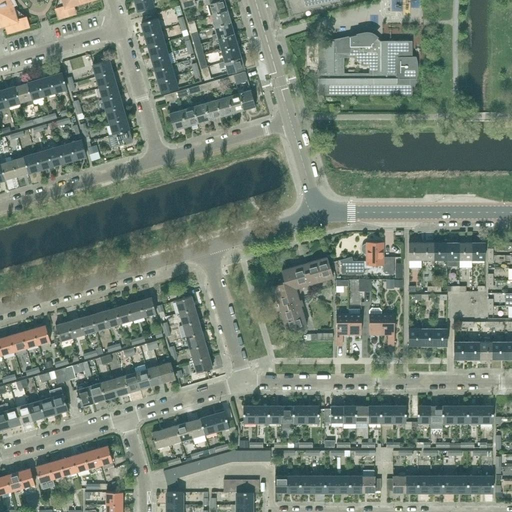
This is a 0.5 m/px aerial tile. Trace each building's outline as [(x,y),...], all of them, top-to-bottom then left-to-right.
[(0,0),(0,25),(1,25),(1,27),(4,26),(4,24),(5,24),(7,33),(29,26),(26,17),(16,19),(13,8),(8,9),(5,0),(0,0)] [(63,0),(65,5),(55,8),(58,18),(75,13),(73,4),(87,0),(63,0)] [(134,0),(138,12),(154,7),(151,0),(134,0)] [(193,0),(192,0),(182,3),(183,9),(195,5),(193,0)] [(224,0),(221,0),(219,1),(218,0),(202,0),(204,6),(207,5),(211,16),(227,11),(224,0)] [(302,14),(298,0),(286,0),(287,0),(290,8),(289,9),(290,9),(292,15),(292,14),(301,11),(302,14)] [(311,10),(308,0),(298,0),(302,14),(303,13),(302,10),(311,9),(311,10)] [(321,8),(319,0),(308,0),(311,10),(312,10),(312,9),(320,5),(321,8)] [(214,27),(231,22),(227,11),(211,16),(214,27)] [(145,35),(160,30),(157,19),(141,23),(145,35)] [(190,30),(196,28),(193,21),(187,22),(190,30)] [(217,39),(234,34),(231,22),(214,27),(216,34),(211,35),(213,40),(217,39)] [(148,47),(164,42),(160,30),(145,35),(148,47)] [(193,42),(199,40),(197,32),(191,34),(193,42)] [(370,33),(368,33),(367,33),(354,36),(354,37),(349,37),(333,40),(333,41),(318,41),(318,95),(319,95),(319,94),(396,94),(396,95),(396,94),(411,94),(411,95),(412,95),(412,87),(414,82),(416,77),(417,72),(418,67),(417,61),(416,56),(415,57),(412,57),(412,41),(380,41),(375,36),(374,35),(373,34),(371,34),(370,33)] [(221,50),(237,45),(234,34),(217,39),(221,50)] [(152,58),(167,54),(164,42),(148,47),(152,58)] [(196,53),(203,51),(200,44),(194,46),(196,53)] [(224,62),(241,57),(237,45),(221,50),(224,62)] [(155,70),(170,65),(167,54),(152,58),(155,70)] [(200,64),(206,63),(204,56),(198,57),(200,64)] [(228,74),(244,69),(241,57),(224,62),(228,74)] [(96,77),(112,72),(108,60),(93,65),(96,77)] [(158,81),(174,77),(170,65),(155,70),(158,81)] [(203,76),(209,75),(207,67),(201,69),(203,76)] [(100,89),(115,84),(112,72),(96,77),(100,89)] [(233,75),(236,85),(248,81),(245,72),(233,75)] [(55,92),(66,89),(62,73),(50,77),(53,85),(55,92)] [(236,85),(233,75),(222,79),(223,85),(235,82),(236,85)] [(55,92),(53,85),(50,77),(39,80),(41,88),(44,96),(55,92)] [(162,93),(177,88),(174,77),(158,81),(162,93)] [(212,88),(223,85),(222,79),(210,82),(212,88)] [(44,96),(41,88),(39,80),(27,83),(30,91),(32,99),(44,96)] [(200,92),(212,88),(210,82),(199,86),(200,92)] [(32,99),(30,91),(27,83),(16,87),(18,95),(20,103),(32,99)] [(103,100),(119,96),(115,84),(100,89),(103,100)] [(189,95),(200,92),(199,86),(187,89),(189,95)] [(20,103),(18,95),(16,87),(4,90),(6,98),(9,106),(20,103)] [(177,99),(189,95),(187,89),(175,92),(177,99)] [(250,90),(244,92),(243,89),(238,91),(238,93),(241,101),(243,110),(255,106),(250,90)] [(0,108),(9,106),(6,98),(4,90),(0,91),(0,108)] [(166,102),(177,99),(175,92),(164,96),(166,102)] [(243,110),(241,101),(238,93),(227,97),(229,104),(232,113),(243,110)] [(106,112),(122,107),(119,96),(103,100),(106,112)] [(232,113),(229,104),(227,97),(215,100),(217,107),(220,117),(232,113)] [(220,117),(217,107),(215,100),(204,103),(206,110),(209,120),(220,117)] [(209,120),(206,110),(204,103),(192,107),(194,114),(197,123),(209,120)] [(110,123),(125,118),(122,107),(106,112),(110,123)] [(197,123),(194,114),(192,107),(181,110),(183,118),(186,127),(197,123)] [(186,127),(183,118),(181,110),(169,114),(174,130),(186,127)] [(113,135),(129,130),(125,118),(110,123),(113,135)] [(117,146),(132,142),(129,130),(113,135),(117,146)] [(74,159),(86,156),(81,140),(69,143),(74,159)] [(63,163),(74,159),(69,143),(58,147),(63,163)] [(51,166),(63,163),(58,147),(46,150),(51,166)] [(39,170),(51,166),(46,150),(35,154),(39,170)] [(28,173),(39,170),(35,154),(23,157),(28,173)] [(16,176),(28,173),(23,157),(12,161),(16,176)] [(5,180),(16,176),(12,161),(0,164),(5,180)] [(394,257),(383,257),(383,243),(367,243),(367,244),(364,244),(361,246),(360,249),(361,252),(364,254),(367,254),(367,261),(353,261),(352,257),(340,260),(342,267),(342,272),(343,272),(344,275),(364,275),(364,269),(372,268),(372,265),(383,265),(383,272),(388,272),(388,275),(394,275),(394,257)] [(421,260),(421,243),(408,243),(408,260),(421,260)] [(421,260),(434,260),(434,243),(421,243),(421,260)] [(446,260),(446,243),(434,243),(434,260),(446,260)] [(459,260),(459,243),(446,243),(446,260),(459,260)] [(459,260),(472,260),(472,243),(459,243),(459,260)] [(485,260),(485,243),(472,243),(472,260),(485,260)] [(313,284),(333,278),(327,257),(306,263),(307,265),(306,266),(303,267),(302,264),(282,270),(284,280),(282,284),(273,287),(279,307),(281,306),(282,310),(280,311),(286,332),(307,325),(301,305),(303,305),(301,300),(299,300),(298,296),(299,295),(303,288),(303,287),(308,285),(308,287),(313,286),(313,284)] [(144,317),(156,313),(151,297),(139,301),(144,317)] [(178,313),(194,308),(191,297),(175,301),(178,313)] [(132,320),(144,317),(139,301),(127,304),(132,320)] [(120,324),(132,320),(127,304),(115,308),(120,324)] [(108,327),(120,324),(115,308),(103,311),(108,327)] [(182,325),(198,320),(194,308),(178,313),(182,325)] [(382,334),(381,314),(381,311),(379,308),(371,308),(369,311),(369,334),(382,334)] [(96,331),(108,327),(103,311),(91,315),(96,331)] [(342,334),(348,334),(348,314),(336,314),(336,346),(342,346),(342,334)] [(348,334),(361,334),(361,314),(348,314),(348,334)] [(388,346),(394,346),(394,314),(381,314),(382,334),(388,334),(388,346)] [(84,334),(96,331),(91,315),(79,318),(84,334)] [(72,338),(84,334),(79,318),(68,322),(72,338)] [(186,337),(201,332),(198,320),(182,325),(186,337)] [(60,341),(72,338),(68,322),(55,325),(60,341)] [(38,344),(50,341),(45,325),(33,329),(38,344)] [(408,346),(421,346),(421,328),(408,328),(408,346)] [(434,346),(434,328),(421,328),(421,346),(434,346)] [(447,346),(447,328),(434,328),(434,346),(447,346)] [(26,348),(38,344),(33,329),(21,332),(26,348)] [(14,351),(26,348),(21,332),(9,336),(14,351)] [(189,349),(205,344),(201,332),(186,337),(189,349)] [(0,347),(2,355),(14,351),(9,336),(0,338),(0,347)] [(467,359),(467,342),(454,342),(454,359),(467,359)] [(479,359),(479,342),(467,342),(467,359),(479,359)] [(492,359),(492,342),(479,342),(479,359),(492,359)] [(504,359),(504,342),(492,342),(492,359),(504,359)] [(193,361),(209,356),(205,344),(189,349),(193,361)] [(197,373),(212,368),(209,356),(193,361),(197,373)] [(182,360),(185,372),(194,370),(191,358),(182,360)] [(163,382),(175,379),(170,362),(158,366),(163,382)] [(70,380),(76,378),(72,366),(66,368),(70,380)] [(152,386),(163,382),(158,366),(147,369),(152,386)] [(64,382),(70,380),(66,368),(60,369),(64,382)] [(58,384),(64,382),(60,369),(54,371),(58,384)] [(140,389),(152,386),(147,369),(135,372),(140,389)] [(128,393),(140,389),(135,372),(124,376),(128,393)] [(117,396),(128,393),(124,376),(112,379),(117,396)] [(94,403),(89,386),(87,378),(82,380),(84,387),(77,389),(82,406),(94,403)] [(105,399),(117,396),(112,379),(100,383),(105,399)] [(94,403),(105,399),(100,383),(89,386),(94,403)] [(56,414),(68,410),(63,394),(51,397),(56,414)] [(44,417),(56,414),(51,397),(39,400),(44,417)] [(33,420),(44,417),(39,400),(28,404),(33,420)] [(21,424),(33,420),(28,404),(16,407),(21,424)] [(243,422),(256,422),(256,406),(243,406),(243,422)] [(256,422),(268,422),(268,406),(256,406),(256,422)] [(268,422),(281,422),(281,406),(268,406),(268,422)] [(281,422),(293,422),(293,406),(281,406),(281,422)] [(293,422),(306,422),(306,406),(293,406),(293,422)] [(306,422),(318,422),(318,406),(306,406),(306,422)] [(330,422),(343,422),(343,406),(330,406),(330,422)] [(343,422),(356,422),(355,406),(343,406),(343,422)] [(356,422),(368,422),(368,406),(355,406),(356,422)] [(368,422),(380,422),(380,406),(368,406),(368,422)] [(380,422),(393,422),(393,406),(380,406),(380,422)] [(393,422),(405,422),(405,406),(393,406),(393,422)] [(417,422),(430,422),(430,406),(417,406),(417,422)] [(430,422),(443,422),(443,406),(430,406),(430,422)] [(443,422),(455,422),(455,406),(443,406),(443,422)] [(455,422),(467,422),(467,406),(455,406),(455,422)] [(467,422),(480,422),(480,406),(467,406),(467,422)] [(480,422),(493,422),(493,406),(480,406),(480,422)] [(10,427),(21,424),(16,407),(5,411),(10,427)] [(0,429),(10,427),(5,411),(0,411),(0,429)] [(216,430),(229,427),(224,411),(212,415),(216,430)] [(204,434),(216,430),(212,415),(200,418),(204,434)] [(192,437),(204,434),(200,418),(188,422),(192,437)] [(181,441),(192,437),(188,422),(176,425),(181,441)] [(169,444),(181,441),(176,425),(164,429),(169,444)] [(156,448),(169,444),(164,429),(152,432),(154,440),(152,441),(154,448),(156,447),(156,448)] [(112,461),(112,458),(108,445),(96,449),(100,465),(112,461)] [(88,468),(100,465),(96,449),(84,452),(88,468)] [(76,472),(88,468),(84,452),(72,456),(76,472)] [(222,465),(227,463),(224,453),(219,454),(222,465)] [(217,466),(222,465),(219,454),(214,456),(217,466)] [(64,475),(76,472),(72,456),(60,459),(64,475)] [(212,468),(217,466),(214,456),(209,458),(212,468)] [(206,469),(212,468),(209,458),(203,459),(206,469)] [(53,479),(64,475),(60,459),(48,463),(53,479)] [(201,471),(206,469),(203,459),(198,461),(201,471)] [(196,472),(201,471),(198,461),(193,462),(196,472)] [(191,474),(196,472),(193,462),(188,464),(191,474)] [(40,482),(53,479),(48,463),(36,466),(40,482)] [(186,475),(191,474),(188,464),(183,465),(186,475)] [(177,478),(186,475),(183,465),(174,468),(175,474),(177,478)] [(22,488),(35,484),(30,468),(18,472),(22,488)] [(165,477),(175,474),(174,468),(163,471),(165,477)] [(375,492),(375,491),(375,478),(375,476),(374,476),(374,470),(362,470),(362,476),(362,492),(375,492)] [(11,491),(22,488),(18,472),(6,475),(11,491)] [(177,479),(177,478),(175,474),(165,477),(166,482),(177,479)] [(0,494),(11,491),(6,475),(0,476),(0,494)] [(288,492),(288,476),(275,476),(275,492),(288,492)] [(300,492),(300,476),(288,476),(288,492),(300,492)] [(312,492),(312,476),(300,476),(300,492),(312,492)] [(325,492),(325,476),(312,476),(312,492),(325,492)] [(337,492),(337,476),(325,476),(325,492),(337,492)] [(337,492),(350,492),(350,476),(337,476),(337,492)] [(362,492),(362,476),(350,476),(350,492),(362,492)] [(392,492),(405,492),(405,476),(393,476),(392,478),(392,491),(392,492)] [(418,492),(418,476),(405,476),(405,492),(418,492)] [(430,492),(430,476),(418,476),(418,492),(430,492)] [(443,492),(443,476),(430,476),(430,492),(443,492)] [(455,492),(455,476),(443,476),(443,492),(455,492)] [(467,492),(467,476),(455,476),(455,492),(467,492)] [(480,492),(480,476),(467,476),(467,492),(480,492)] [(492,492),(493,476),(480,476),(480,492),(492,492)] [(168,487),(178,484),(177,479),(166,482),(168,487)] [(106,505),(122,505),(122,492),(106,492),(106,505)] [(166,505),(182,505),(182,492),(166,492),(166,505)] [(236,505),(252,505),(252,492),(247,492),(241,492),(236,492),(236,505)]
